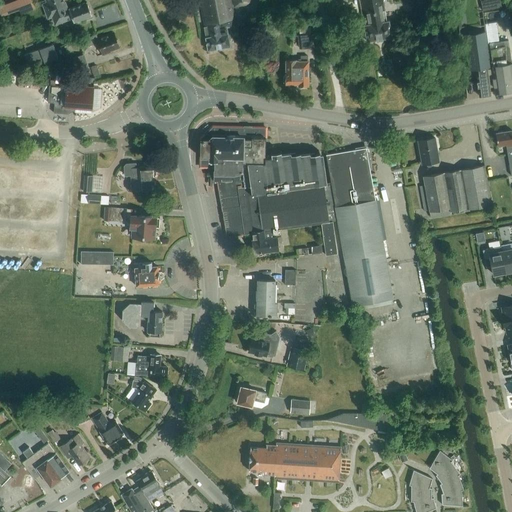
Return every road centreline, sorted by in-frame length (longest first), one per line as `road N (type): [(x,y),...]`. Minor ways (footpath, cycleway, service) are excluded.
road 1 (tertiary): [(161,440),(195,375),(209,283),(175,126)]
road 2 (tertiary): [(192,99),(366,123),(511,104)]
road 3 (unclassified): [(0,132),(89,132),(143,109)]
road 4 (tertiary): [(45,511),(161,440)]
road 5 (residential): [(496,432),(471,300)]
